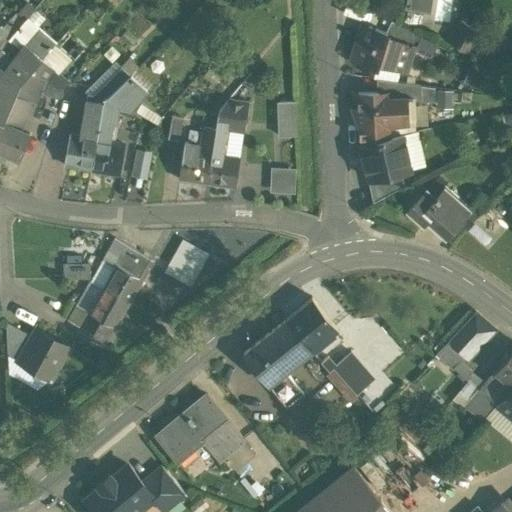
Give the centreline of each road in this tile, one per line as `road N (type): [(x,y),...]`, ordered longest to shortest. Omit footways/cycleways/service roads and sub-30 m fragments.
road 1 (secondary): [(339,256),(38,498),(0,510)]
road 2 (residential): [(339,256),(292,225),(236,215),(84,217),(0,195)]
road 3 (residential): [(339,256),(327,0)]
road 4 (secondary): [(511,314),(439,266),(384,253),(339,256)]
